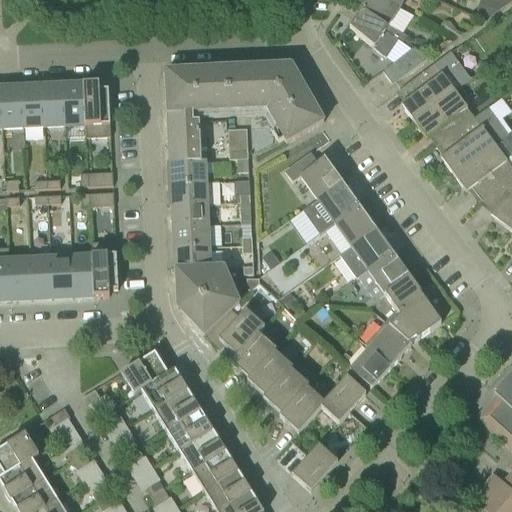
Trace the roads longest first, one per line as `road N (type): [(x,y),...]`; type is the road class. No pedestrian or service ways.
road 1 (residential): [(504,311),(432,222),(304,33)]
road 2 (residential): [(153,323),(146,306),(140,54)]
road 3 (residential): [(504,311),(341,511)]
road 4 (residential): [(153,323),(283,511)]
road 5 (residential): [(140,54),(270,51),(304,33)]
road 6 (residential): [(0,340),(153,323)]
road 7 (residential): [(0,57),(140,54)]
